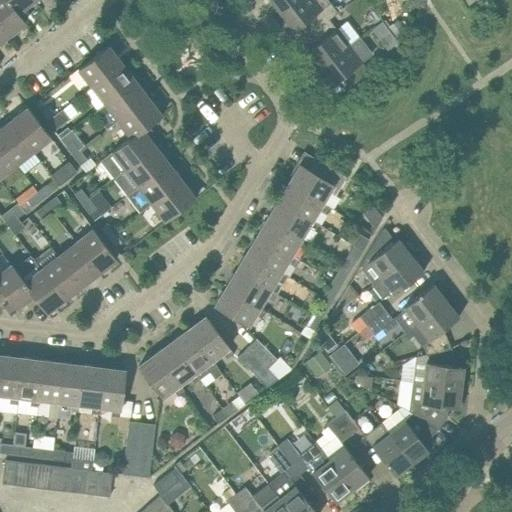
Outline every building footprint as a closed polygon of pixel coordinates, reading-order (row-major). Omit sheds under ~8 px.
[(0,0),(0,25),(8,36),(26,22),(18,12),(17,13),(7,0),(0,0)] [(34,0),(7,0),(17,13),(18,12),(34,0)] [(270,0),(281,14),(299,0),(270,0)] [(338,12),(328,0),(299,0),(281,14),(294,31),(302,24),(310,34),(329,19),(338,12)] [(329,19),(310,34),(317,43),(309,49),(322,66),(350,44),(337,28),(336,28),(329,19)] [(382,20),(371,28),(378,38),(389,30),(382,20)] [(397,20),(389,26),(394,33),(402,27),(397,20)] [(362,62),(363,61),(350,44),(322,66),(334,83),(343,77),(350,86),(369,71),(362,62)] [(122,63),(108,45),(78,68),(92,86),(122,63)] [(105,103),(135,80),(122,63),(92,86),(105,103)] [(118,120),(148,97),(135,80),(105,103),(118,120)] [(149,125),(162,115),(148,97),(118,120),(131,137),(148,124),(149,125)] [(55,114),(54,114),(47,104),(40,109),(48,119),(55,114)] [(51,136),(28,106),(10,120),(33,150),(51,136)] [(70,117),(63,107),(54,114),(55,114),(48,119),(55,128),(70,117)] [(33,150),(10,120),(0,127),(0,142),(16,163),(33,150)] [(131,137),(112,152),(100,160),(114,178),(156,146),(149,137),(155,133),(149,125),(148,124),(131,137)] [(75,153),(81,148),(73,138),(67,143),(75,153)] [(0,174),(16,163),(0,142),(0,174)] [(127,195),(169,163),(156,146),(114,178),(127,195)] [(81,148),(75,153),(82,162),(88,157),(81,148)] [(66,179),(76,171),(69,161),(51,175),(59,185),(66,179)] [(300,164),(290,181),(324,201),(324,200),(329,191),(336,195),(347,177),(321,161),(314,172),(300,164)] [(152,203),(182,180),(169,163),(127,195),(139,211),(151,203),(152,203)] [(165,221),(196,198),(182,180),(152,203),(165,221)] [(290,181),(279,199),(313,219),(313,217),(319,208),(326,212),(330,204),(324,200),(324,201),(290,181)] [(37,191),(42,198),(53,189),(48,183),(37,191)] [(74,192),(82,202),(89,197),(81,187),(74,192)] [(42,198),(37,191),(27,199),(33,205),(42,198)] [(46,203),(51,210),(62,201),(57,194),(46,203)] [(89,197),(82,202),(90,213),(97,207),(89,197)] [(279,199),(268,216),(302,237),(303,235),(308,226),(315,230),(320,221),(313,217),(313,219),(279,199)] [(51,210),(46,203),(37,210),(42,217),(51,210)] [(9,227),(20,219),(14,212),(4,219),(9,227)] [(268,216),(258,233),(291,254),(293,252),(298,243),(305,246),(309,239),(303,235),(302,237),(268,216)] [(9,227),(14,235),(25,226),(20,219),(9,227)] [(108,237),(115,232),(108,221),(101,226),(108,237)] [(384,226),(382,228),(372,246),(360,266),(373,282),(374,283),(411,254),(398,237),(395,240),(384,226)] [(116,259),(93,228),(75,242),(99,272),(116,259)] [(38,231),(26,241),(36,254),(48,244),(38,231)] [(123,242),(115,232),(108,237),(116,247),(123,242)] [(258,233),(247,251),(281,272),(281,271),(288,261),(293,264),(298,256),(293,252),(291,254),(258,233)] [(354,243),(363,248),(368,239),(360,234),(354,243)] [(99,272),(75,242),(58,255),(82,285),(99,272)] [(363,248),(354,243),(347,254),(356,260),(363,248)] [(52,246),(34,260),(64,298),(82,285),(58,255),(52,246)] [(247,251),(236,269),(270,289),(271,287),(277,278),(283,282),(287,275),(281,271),(281,272),(247,251)] [(3,253),(0,255),(0,285),(8,296),(7,297),(16,308),(25,301),(30,307),(38,301),(38,300),(24,281),(26,280),(15,266),(13,263),(12,264),(3,253)] [(424,271),(411,254),(374,283),(373,282),(372,283),(383,298),(392,292),(394,294),(424,271)] [(30,255),(15,266),(26,280),(24,281),(38,300),(38,301),(46,312),(64,298),(34,260),(30,255)] [(333,279),(342,284),(348,273),(339,268),(333,279)] [(236,269),(226,286),(259,307),(261,305),(267,295),(273,299),(278,291),(271,287),(270,289),(236,269)] [(342,284),(333,279),(326,289),(335,294),(342,284)] [(434,283),(401,308),(401,312),(392,318),(386,310),(367,325),(374,334),(383,327),(386,332),(397,323),(405,333),(417,324),(416,323),(446,300),(434,283)] [(0,302),(7,297),(8,296),(0,285),(0,302)] [(259,307),(226,286),(215,305),(249,325),(256,313),(262,317),(267,308),(261,305),(259,307)] [(416,323),(417,324),(429,339),(422,344),(426,353),(426,354),(450,347),(446,335),(442,330),(459,316),(446,300),(416,323)] [(379,301),(360,315),(352,322),(359,331),(367,325),(386,310),(379,301)] [(312,313),(320,318),(326,308),(318,303),(312,313)] [(320,318),(312,313),(305,324),(314,329),(320,318)] [(205,315),(189,328),(212,360),(213,358),(222,352),(227,357),(233,353),(205,315)] [(189,328),(173,340),(196,371),(197,371),(202,377),(210,371),(215,378),(222,373),(217,365),(218,364),(213,358),(212,360),(189,328)] [(268,367),(278,358),(257,336),(247,346),(268,367)] [(173,340),(156,352),(180,385),(182,384),(191,377),(195,382),(202,377),(197,371),(196,371),(173,340)] [(344,343),(329,354),(335,362),(350,351),(344,343)] [(238,355),(258,377),(268,387),(278,378),(268,367),(247,346),(238,355)] [(426,354),(426,353),(416,358),(413,381),(461,387),(464,366),(454,365),(455,358),(450,347),(426,354)] [(317,377),(331,366),(320,350),(305,361),(317,377)] [(180,385),(156,352),(139,365),(163,397),(174,389),(179,395),(186,389),(182,384),(180,385)] [(4,354),(0,383),(0,394),(11,395),(10,403),(18,404),(19,396),(24,357),(4,354)] [(24,357),(19,396),(31,398),(30,405),(38,406),(39,399),(44,359),(24,357)] [(44,359),(39,399),(51,400),(50,407),(49,418),(57,419),(59,409),(60,401),(65,362),(44,359)] [(65,362),(60,401),(71,403),(71,410),(79,411),(79,407),(80,404),(85,364),(65,362)] [(105,367),(85,364),(80,404),(92,405),(91,413),(99,413),(100,406),(105,367)] [(105,367),(100,406),(112,408),(111,415),(120,416),(131,417),(133,401),(122,400),(123,390),(123,389),(125,369),(121,369),(105,367)] [(399,397),(401,397),(400,405),(404,407),(403,408),(412,412),(440,425),(447,417),(448,406),(459,408),(461,387),(413,381),(413,382),(400,381),(399,397)] [(359,428),(337,398),(327,405),(335,415),(350,434),(359,428)] [(228,415),(238,407),(232,399),(222,407),(228,415)] [(228,415),(222,407),(213,414),(219,422),(228,415)] [(412,412),(403,408),(382,424),(404,452),(413,462),(429,450),(423,442),(431,436),(440,425),(412,412)] [(350,434),(335,415),(326,422),(341,441),(350,434)] [(126,447),(139,448),(142,421),(129,420),(126,447)] [(139,448),(152,450),(155,423),(142,421),(139,448)] [(413,462),(404,452),(382,424),(365,437),(396,475),(413,462)] [(295,447),(293,448),(285,438),(277,444),(300,473),(308,467),(309,466),(303,458),(295,447)] [(13,453),(14,443),(2,442),(1,451),(13,453)] [(13,453),(25,454),(26,445),(14,443),(13,453)] [(269,456),(281,472),(268,482),(291,511),(316,511),(295,484),(292,480),(300,473),(277,444),(269,451),(269,456)] [(309,466),(308,467),(312,472),(335,502),(352,489),(344,478),(329,458),(319,446),(303,458),(309,466)] [(368,476),(345,446),(329,458),(344,478),(352,489),(368,476)] [(53,458),(54,449),(42,447),(41,457),(53,458)] [(139,448),(126,447),(122,473),(136,475),(139,448)] [(149,477),(151,457),(152,450),(139,448),(136,475),(149,477)] [(53,458),(73,461),(74,451),(54,449),(53,458)] [(73,461),(72,467),(78,468),(75,492),(86,493),(90,469),(92,470),(94,460),(73,457),(73,461)] [(2,483),(16,485),(19,461),(5,459),(2,483)] [(16,485),(27,486),(30,462),(19,461),(16,485)] [(27,486),(38,487),(42,463),(30,462),(27,486)] [(38,487),(50,489),(53,465),(42,463),(38,487)] [(50,489),(63,490),(65,466),(53,465),(50,489)] [(63,490),(75,492),(78,468),(72,467),(65,466),(63,490)] [(99,495),(101,471),(92,470),(90,469),(86,493),(99,495)] [(180,479),(172,469),(153,484),(160,494),(180,479)] [(99,495),(109,496),(112,472),(101,471),(99,495)] [(291,511),(268,482),(252,495),(245,486),(236,492),(251,511),(258,505),(263,511),(291,511)] [(236,492),(227,500),(236,511),(249,511),(251,511),(236,492)] [(176,511),(160,494),(139,511),(176,511)]
